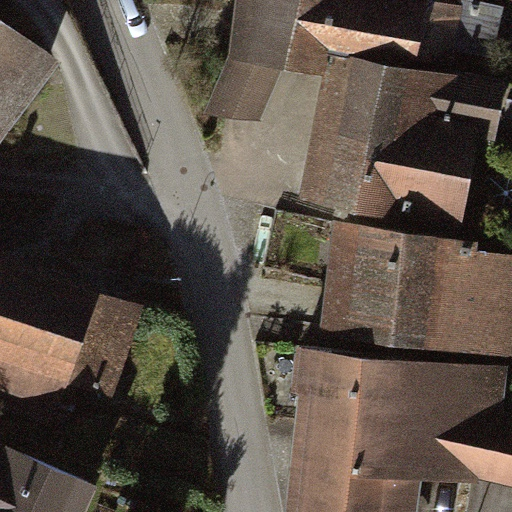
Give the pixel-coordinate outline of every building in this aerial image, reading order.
[(256,0),(241,53),(323,67),(326,49),(338,51),(314,195),(406,211),(408,205),(454,214),(472,122),(496,126),(504,82),(380,61),(390,8),(359,2),(359,0),(256,0)] [(492,54),(501,15),(436,0),(423,0),(423,1),(411,0),(400,0),(395,30),(419,34),(415,54),(452,62),(455,45),(492,54)] [(0,122),(51,53),(0,15),(0,122)] [(470,240),(350,224),(338,327),(501,347),(511,254),(470,249),(470,240)] [(0,399),(54,417),(68,373),(109,386),(136,304),(0,259),(0,399)] [(505,366),(305,346),(300,388),(314,390),(301,511),(390,511),(397,457),(511,480),(511,425),(499,422),(505,366)] [(0,511),(75,511),(91,479),(12,446),(4,463),(0,461),(0,511)]
